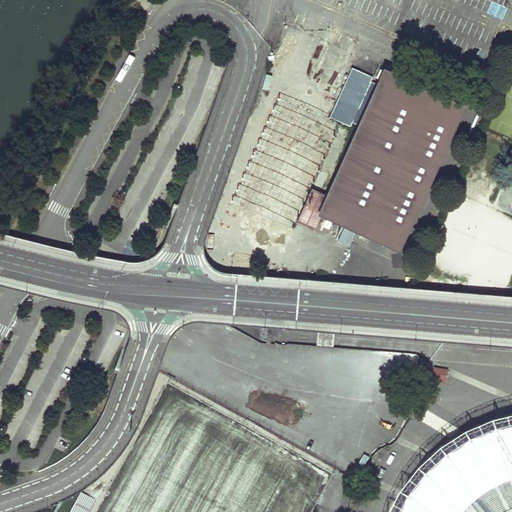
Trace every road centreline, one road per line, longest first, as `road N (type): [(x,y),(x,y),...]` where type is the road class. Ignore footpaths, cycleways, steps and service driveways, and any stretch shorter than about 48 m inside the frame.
road 1 (residential): [(242,73),(245,45),(223,13),(199,6),(162,15),(0,318)]
road 2 (secondary): [(206,296),(511,321)]
road 3 (secondary): [(0,503),(89,464),(117,428),(146,352)]
road 4 (secondary): [(194,214),(242,73)]
road 5 (secondary): [(0,258),(128,287)]
